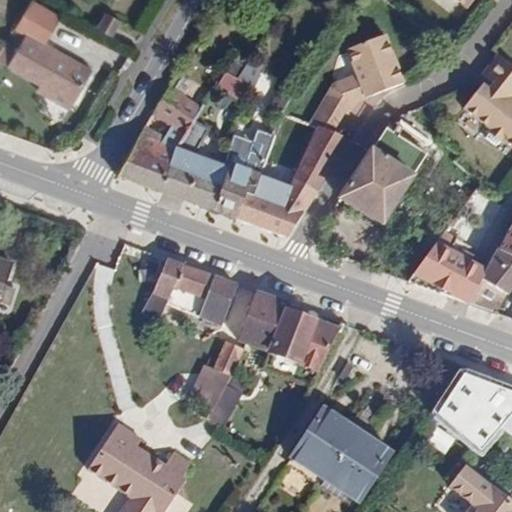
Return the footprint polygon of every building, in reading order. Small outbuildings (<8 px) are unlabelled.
[(458,0),(470,9),(477,0),(458,0)] [(0,54),(0,60),(9,66),(43,85),(75,103),(93,72),(44,46),(59,19),(30,3),(0,54)] [(113,38),(121,22),(105,14),(98,30),(113,38)] [(330,120),(325,130),(337,135),(357,103),(404,83),(385,36),(347,51),(358,77),(334,86),(320,115),(330,120)] [(511,64),(501,56),(485,76),(497,85),(500,88),(495,94),(492,91),(483,85),(465,110),(492,130),(489,133),(491,134),(487,139),(497,147),(502,141),(504,143),(505,140),(511,145),(511,64)] [(258,81),(263,70),(255,65),(248,74),(258,81)] [(71,110),(75,103),(43,85),(39,93),(71,110)] [(495,94),(500,88),(497,85),(492,91),(495,94)] [(188,137),(204,108),(170,87),(154,115),(188,137)] [(284,115),(292,96),(279,90),(271,110),(284,115)] [(330,120),(320,115),(314,126),(320,128),(322,129),(325,130),(330,120)] [(290,240),(351,140),(337,135),(325,130),(322,129),(295,180),(291,190),(264,180),(256,202),(246,199),(239,221),(290,240)] [(382,226),(428,156),(390,132),(386,130),(341,200),(382,226)] [(164,193),(180,150),(141,136),(119,177),(164,193)] [(208,209),(224,168),(180,150),(164,193),(208,209)] [(256,202),(264,180),(232,168),(231,170),(224,168),(208,209),(239,221),(246,199),(256,202)] [(508,296),(511,290),(511,228),(488,273),(470,306),(494,315),(506,295),(508,296)] [(455,301),(474,266),(456,255),(459,249),(441,239),(410,284),(455,301)] [(0,303),(13,264),(0,260),(0,303)] [(199,317),(205,301),(174,289),(183,266),(168,260),(154,293),(143,312),(162,320),(168,306),(199,317)] [(199,317),(224,327),(237,287),(183,266),(174,289),(205,301),(199,317)] [(470,306),(488,273),(474,266),(455,301),(470,306)] [(322,373),(342,331),(291,313),(293,307),(264,296),(245,344),(322,373)] [(232,378),(245,350),(227,342),(214,370),(232,378)] [(511,414),(511,387),(470,360),(431,420),(486,455),(511,414)] [(215,411),(232,378),(214,370),(199,403),(215,411)] [(360,503),(393,454),(325,409),(293,459),(360,503)] [(118,490),(141,450),(138,448),(143,440),(119,425),(89,471),(118,490)] [(167,511),(187,482),(183,480),(192,466),(175,454),(166,467),(141,450),(118,490),(132,499),(123,511),(167,511)] [(490,491),(467,472),(451,490),(474,509),(471,511),(511,511),(511,506),(491,489),(490,491)]
